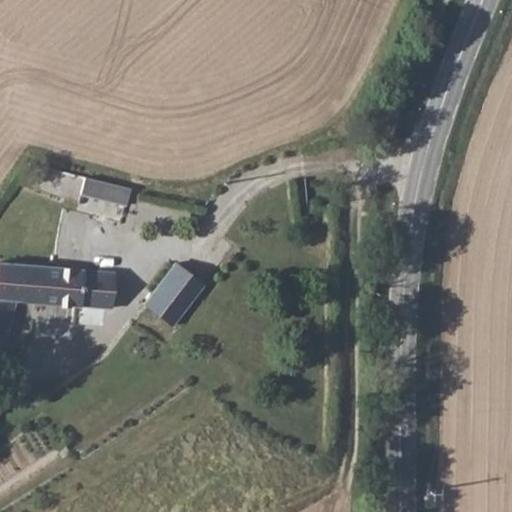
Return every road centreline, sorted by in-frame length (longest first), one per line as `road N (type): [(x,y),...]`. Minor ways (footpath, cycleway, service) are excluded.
road 1 (secondary): [(481,0),(427,141),(408,235),(400,511)]
road 2 (track): [(341,167),(346,492)]
road 3 (track): [(444,0),(377,160)]
